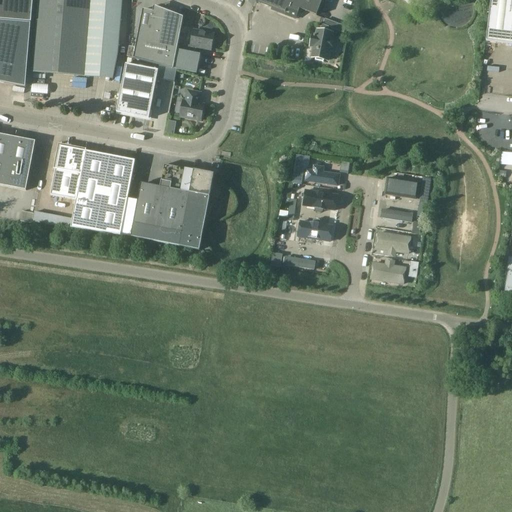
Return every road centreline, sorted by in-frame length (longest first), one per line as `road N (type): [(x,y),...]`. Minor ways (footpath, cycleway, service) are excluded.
road 1 (residential): [(190,0),(220,11),(236,31),(223,115),(201,145),(0,112)]
road 2 (unclassified): [(351,304),(0,252)]
road 3 (unclassified): [(437,511),(458,320)]
road 4 (residential): [(358,260),(369,183),(350,181),(340,255)]
